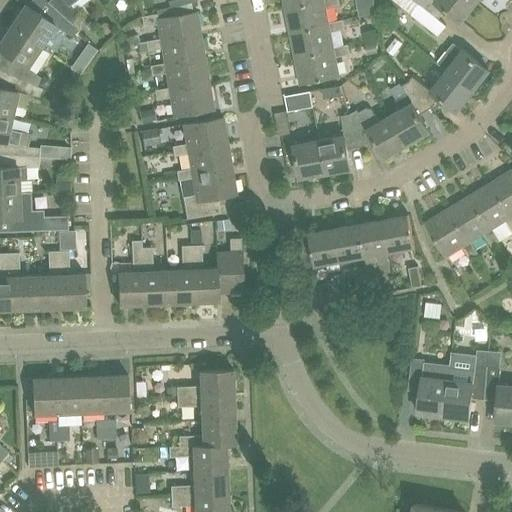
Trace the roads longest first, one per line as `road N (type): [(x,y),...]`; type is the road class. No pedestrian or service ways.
road 1 (residential): [(270,209),(382,185),(471,130),(511,80)]
road 2 (residential): [(487,465),(352,443),(321,419),(284,351),(265,338)]
road 3 (residential): [(265,338),(0,344)]
road 4 (residential): [(270,209),(249,129),(270,99),(247,0)]
road 5 (residential): [(265,338),(272,316),(270,209)]
